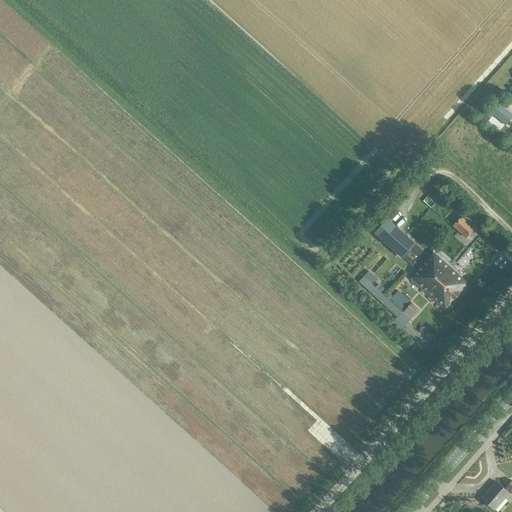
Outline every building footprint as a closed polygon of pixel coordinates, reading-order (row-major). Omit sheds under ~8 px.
[(505,125),(511,116),(511,113),(495,99),(486,109),(505,125)] [(431,207),(442,195),(433,188),(422,200),(431,207)] [(461,214),(453,223),(466,236),(474,226),(461,214)] [(402,256),(414,243),(388,219),(375,232),(402,256)] [(410,248),(417,255),(424,249),(417,242),(410,248)] [(411,279),(439,304),(445,309),(469,282),(461,276),(463,274),(435,249),(416,269),(418,270),(411,279)] [(397,317),(402,312),(381,292),(385,288),(379,283),(376,287),(372,284),(377,278),(370,271),(364,277),(364,276),(359,281),(397,317)] [(402,309),(410,300),(398,290),(391,299),(402,309)] [(418,309),(414,304),(411,303),(404,311),(411,317),(418,309)] [(401,330),(411,318),(403,311),(392,322),(401,330)] [(497,481),(482,498),(495,509),(511,490),(511,478),(508,475),(503,481),(500,484),(497,481)]
